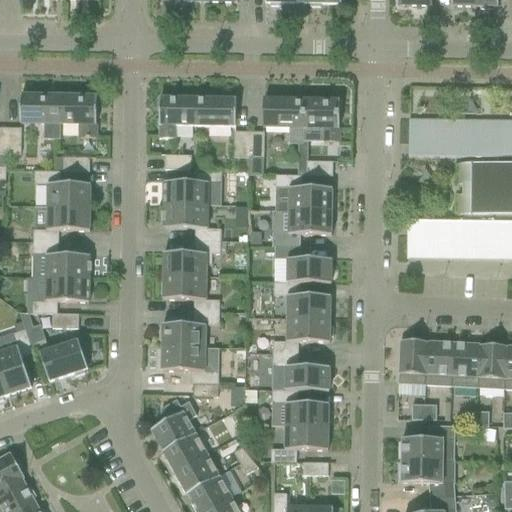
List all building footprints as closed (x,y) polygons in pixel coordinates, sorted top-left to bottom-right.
[(306,0),(264,0),(265,6),(270,6),(270,9),(280,9),(280,6),(307,6),(306,0)] [(340,0),(306,0),(307,6),(310,6),(310,10),(320,10),(320,7),(341,7),(340,0)] [(396,0),(397,8),(431,9),(431,0),(396,0)] [(450,0),(451,9),(474,10),(474,0),(450,0)] [(497,0),(474,0),(474,10),(479,10),(479,11),(491,12),(491,10),(498,10),(497,0)] [(20,118),(20,126),(43,127),(43,142),(60,142),(60,127),(62,127),(62,99),(20,98),(20,118)] [(62,99),(62,127),(80,127),(80,141),(96,141),(96,100),(62,99)] [(193,129),(194,101),(160,100),(159,142),(175,142),(175,129),(193,129)] [(236,102),(194,101),(193,129),(235,130),(236,102)] [(305,131),(305,103),(263,102),(263,130),(289,131),(289,147),(302,147),(302,131),(305,131)] [(303,131),(302,144),(339,145),(339,103),(305,103),(305,131),(303,131)] [(511,123),(409,122),(408,160),(463,161),(463,167),(457,167),(457,187),(463,187),(463,198),(457,198),(457,218),(462,218),(462,224),(407,224),(407,262),(511,263),(511,123)] [(21,131),(6,131),(6,157),(21,157),(21,131)] [(248,161),(249,135),(234,134),(233,161),(248,161)] [(264,135),(249,135),(248,161),(263,161),(264,135)] [(191,158),(165,158),(164,172),(191,173),(191,158)] [(63,175),(89,175),(89,161),(63,160),(63,175)] [(306,164),(306,179),(332,179),(332,165),(306,164)] [(164,185),(164,208),(207,209),(221,209),(221,186),(221,173),(216,173),(196,173),(196,185),(164,185)] [(47,187),(47,210),(90,211),(90,206),(92,206),(92,194),(90,194),(90,187),(59,187),(59,174),(34,174),(34,187),(47,187)] [(275,191),(275,214),(331,215),(332,210),(334,210),(334,198),(332,198),(332,192),(300,191),(300,179),(275,178),(275,191)] [(207,232),(207,209),(164,208),(164,216),(162,216),(162,224),(164,224),(163,231),(195,232),(195,244),(220,245),(220,232),(207,232)] [(89,234),(90,211),(47,210),(46,233),(33,233),(33,246),(58,246),(58,234),(89,234)] [(331,238),(331,215),(275,214),(274,250),(299,250),(299,238),(331,238)] [(163,256),(163,279),(206,280),(206,268),(212,269),(212,257),(220,257),(220,245),(195,244),(195,256),(163,256)] [(33,246),(32,281),(46,281),(89,282),(89,274),(91,274),(91,266),(89,266),(89,259),(58,258),(58,246),(33,246)] [(299,263),(299,250),(274,250),(274,262),(287,262),(287,286),(299,287),(331,287),(331,263),(299,263)] [(206,303),(206,280),(163,279),(163,284),(161,284),(160,296),(162,296),(162,303),(194,303),(194,315),(219,316),(219,303),(206,303)] [(88,305),(89,282),(46,281),(45,304),(31,304),(31,317),(52,317),(57,317),(57,305),(88,305)] [(299,299),(299,287),(287,286),(273,286),(273,299),(287,299),(286,322),(330,323),(330,299),(299,299)] [(219,329),(219,316),(194,315),(193,328),(162,327),(162,333),(159,333),(159,344),(162,344),(162,350),(205,351),(205,328),(219,329)] [(78,317),(57,317),(52,317),(52,331),(78,332),(78,317)] [(330,329),(330,323),(286,322),(286,345),(273,345),(272,357),(298,357),(298,345),(329,346),(329,340),(333,340),(333,329),(330,329)] [(17,349),(0,355),(0,371),(9,398),(31,390),(21,361),(33,357),(25,332),(13,337),(17,349)] [(36,345),(42,365),(49,384),(74,376),(75,379),(85,376),(84,373),(87,372),(78,343),(48,353),(45,342),(36,345)] [(424,388),(427,345),(400,344),(398,387),(424,388)] [(451,390),(453,346),(427,345),(424,388),(451,390)] [(477,391),(480,348),(453,346),(451,390),(477,391)] [(504,393),(506,349),(480,348),(477,391),(504,393)] [(162,350),(161,374),(193,374),(192,387),(218,387),(218,352),(205,351),(162,350)] [(328,394),(329,370),(298,370),(298,357),(272,357),(272,394),(297,394),(328,394)] [(9,398),(0,371),(0,403),(3,403),(2,400),(9,398)] [(218,400),(218,387),(192,387),(192,400),(218,400)] [(244,394),(244,388),(231,388),(231,399),(244,399),(244,394)] [(256,394),(244,394),(244,406),(256,406),(256,394)] [(272,394),(271,429),(285,430),(328,430),(328,425),(330,425),(330,413),(328,413),(329,407),(297,406),(297,394),(272,394)] [(160,427),(150,432),(162,454),(162,455),(195,436),(188,423),(196,419),(188,404),(180,409),(176,403),(160,411),(160,427)] [(423,423),(424,408),(412,408),(411,423),(423,423)] [(436,409),(424,408),(423,423),(435,423),(436,409)] [(244,425),(244,423),(244,411),(244,409),(232,416),(239,428),(244,425)] [(476,430),(476,415),(464,415),(464,430),(476,430)] [(488,416),(476,415),(476,430),(488,430),(488,416)] [(511,431),(511,416),(503,417),(503,432),(511,431)] [(454,465),(454,430),(429,429),(428,442),(402,442),(401,464),(454,465)] [(328,454),(328,430),(285,430),(284,453),(271,452),(271,465),(296,466),(296,453),(328,454)] [(174,476),(207,458),(195,436),(162,455),(174,476)] [(233,455),(240,467),(250,461),(242,450),(233,455)] [(0,461),(0,492),(23,479),(10,456),(0,461)] [(186,497),(219,479),(207,458),(174,476),(186,497)] [(258,471),(250,461),(240,467),(246,477),(258,471)] [(429,501),(454,500),(453,486),(454,465),(401,464),(401,467),(400,467),(400,466),(399,466),(398,484),(400,484),(400,483),(401,483),(401,486),(428,487),(429,501)] [(328,479),(328,466),(303,466),(302,479),(328,479)] [(24,480),(23,479),(0,492),(0,511),(18,511),(34,504),(32,500),(35,499),(30,489),(27,491),(22,482),(24,480)] [(194,511),(209,511),(231,500),(219,479),(186,497),(186,498),(187,497),(194,511)] [(309,511),(286,510),(286,497),(274,496),(273,511),(309,511)] [(237,511),(231,500),(209,511),(237,511)] [(454,511),(454,500),(429,501),(429,511),(454,511)]
